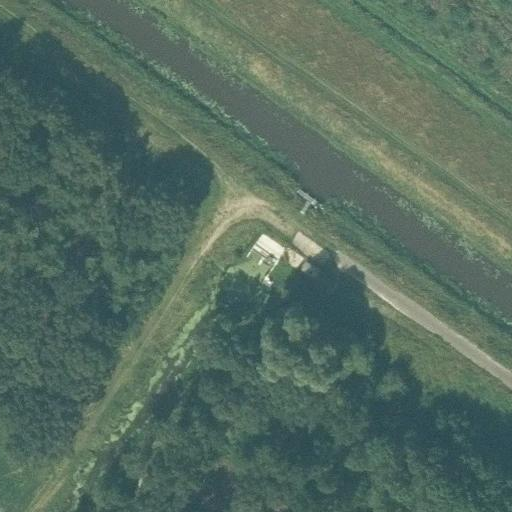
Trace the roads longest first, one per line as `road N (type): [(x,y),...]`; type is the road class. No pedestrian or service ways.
road 1 (track): [(0,8),(237,192),(365,275)]
road 2 (track): [(237,192),(36,511)]
